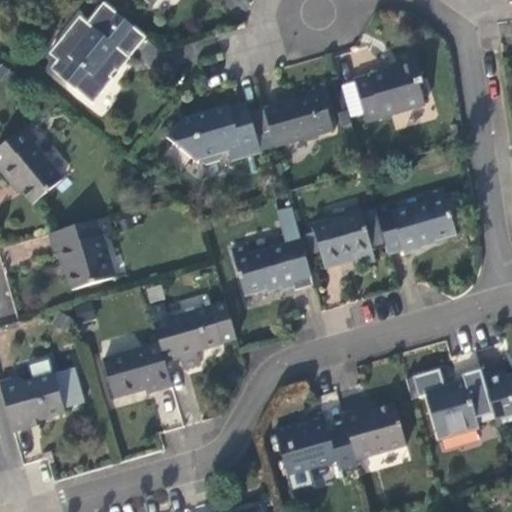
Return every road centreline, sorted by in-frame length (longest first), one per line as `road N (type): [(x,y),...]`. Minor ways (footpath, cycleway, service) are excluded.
road 1 (residential): [(28,511),(198,462),(244,440),(272,378),(508,287)]
road 2 (residential): [(508,287),(462,39),(445,4),(434,0)]
